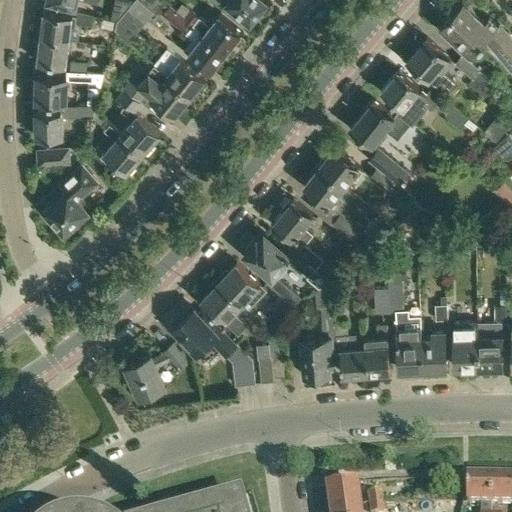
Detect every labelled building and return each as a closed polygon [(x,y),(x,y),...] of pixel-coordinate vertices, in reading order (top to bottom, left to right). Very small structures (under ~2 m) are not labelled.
[(210,69),(226,49),(200,28),(186,17),(170,4),(169,6),(161,0),(134,0),(127,9),(144,23),(154,12),(164,13),(193,36),(183,48),(210,69)] [(259,9),(266,0),(224,0),(250,20),(252,18),(254,20),(261,11),(259,9)] [(443,21),(440,25),(448,33),(470,54),(483,41),(489,46),(504,61),(511,70),(511,37),(507,32),(500,24),(498,25),(489,16),(484,21),(483,20),(463,1),(453,12),(451,11),(442,20),(443,21)] [(113,9),(110,19),(117,20),(124,12),(113,9)] [(128,41),(144,23),(127,9),(124,12),(117,20),(114,29),(128,41)] [(192,10),(186,17),(200,28),(226,49),(241,30),(218,12),(208,24),(205,22),(199,16),(192,10)] [(77,11),(75,22),(92,26),(94,15),(77,11)] [(72,15),(55,13),(44,12),(43,13),(44,13),(41,36),(69,40),(72,15)] [(37,61),(49,62),(65,64),(69,40),(41,36),(38,60),(37,60),(37,61)] [(427,36),(408,58),(434,80),(432,82),(445,92),(456,79),(444,68),(453,58),(427,36)] [(167,47),(154,62),(192,92),(195,94),(201,86),(199,84),(205,77),(167,47)] [(462,53),(455,61),(474,77),(470,81),(485,94),(496,81),(462,53)] [(69,71),(87,71),(87,61),(70,60),(69,71)] [(174,115),(192,92),(154,62),(140,79),(132,77),(124,86),(126,87),(142,101),(144,102),(149,96),(174,115)] [(437,104),(444,110),(443,112),(458,126),(467,116),(443,94),(433,85),(427,92),(400,69),(383,89),(406,108),(404,110),(416,120),(427,108),(433,108),(437,104)] [(105,72),(92,71),(87,71),(69,71),(66,70),(66,75),(37,74),(37,87),(34,87),(34,97),(36,97),(36,101),(67,102),(67,81),(102,83),(105,72)] [(142,101),(126,87),(118,96),(127,103),(121,110),(127,115),(128,115),(133,118),(121,132),(143,151),(144,150),(147,152),(154,144),(151,142),(160,132),(133,111),(142,101)] [(374,98),(351,126),(375,145),(388,129),(397,137),(412,119),(398,108),(393,114),(374,98)] [(36,111),(37,137),(62,136),(61,117),(93,116),(94,116),(96,110),(97,105),(61,106),(61,110),(36,111)] [(94,116),(93,116),(102,125),(107,119),(96,110),(94,116)] [(507,127),(495,117),(484,130),(496,140),(507,127)] [(126,170),(143,151),(121,132),(109,122),(103,129),(115,138),(103,152),(126,170)] [(511,137),(508,134),(506,135),(493,146),(503,159),(511,151),(511,137)] [(335,146),(320,165),(344,185),(351,176),(355,180),(364,169),(335,146)] [(70,147),(38,149),(39,164),(71,161),(70,147)] [(370,158),(374,162),(402,183),(411,172),(379,147),(370,158)] [(403,185),(402,183),(374,162),(365,174),(394,196),(403,185)] [(91,206),(86,200),(80,194),(96,181),(82,165),(61,183),(66,189),(45,208),(53,218),(51,220),(54,226),(60,230),(62,228),(64,230),(91,206)] [(354,192),(344,185),(320,165),(305,183),(327,201),(318,212),(353,241),(363,228),(345,213),(349,209),(348,200),(354,192)] [(511,189),(505,181),(493,190),(509,211),(511,208),(511,189)] [(287,245),(291,248),(308,262),(315,268),(323,258),(316,253),(304,243),(312,234),(304,227),(314,215),(293,198),(273,222),(293,238),(287,245)] [(301,270),(308,262),(291,248),(289,250),(282,244),(280,246),(265,233),(260,230),(253,239),(246,247),(249,249),(246,252),(269,271),(264,278),(290,302),(298,292),(274,272),(283,262),(285,264),(288,260),(301,270)] [(454,231),(454,244),(468,244),(468,231),(454,231)] [(226,269),(217,278),(243,302),(249,308),(267,289),(237,261),(228,270),(226,269)] [(397,311),(398,333),(400,369),(424,369),(422,337),(422,325),(421,325),(421,314),(409,315),(408,309),(403,309),(400,273),(387,274),(388,287),(390,311),(397,311)] [(233,312),(243,302),(217,278),(209,287),(211,288),(201,299),(239,334),(247,325),(233,312)] [(335,326),(334,321),(332,280),(316,290),(317,307),(321,306),(323,336),(303,338),(303,343),(298,343),(298,345),(298,353),(300,355),(304,354),(305,377),(319,376),(319,372),(329,371),(329,367),(334,367),(331,336),(335,335),(335,326)] [(376,312),(390,311),(388,287),(374,288),(376,312)] [(495,324),(478,325),(479,336),(479,367),(502,366),(502,336),(502,321),(507,321),(507,287),(496,287),(496,317),(495,324)] [(435,304),(436,319),(447,319),(447,296),(441,296),(441,304),(435,304)] [(208,322),(200,313),(194,307),(193,309),(190,306),(173,322),(175,325),(173,326),(196,351),(210,338),(224,353),(234,344),(220,329),(211,319),(208,322)] [(367,372),(365,346),(365,337),(364,332),(349,333),(348,321),(334,321),(335,326),(335,335),(336,348),(341,347),(343,373),(354,373),(355,375),(363,374),(364,372),(367,372)] [(479,336),(478,325),(478,322),(454,322),(454,336),(455,367),(479,367),(479,336)] [(365,346),(367,372),(391,370),(388,324),(377,325),(378,336),(365,337),(365,346)] [(433,337),(422,337),(424,369),(448,368),(446,331),(433,331),(433,337)] [(170,360),(172,362),(177,368),(188,358),(173,342),(163,352),(164,353),(151,358),(149,355),(126,365),(132,379),(140,396),(152,391),(154,393),(164,389),(163,386),(164,386),(162,382),(155,367),(170,360)] [(271,359),(273,381),(285,380),(282,352),(271,353),(271,359)] [(261,382),(273,381),(271,359),(259,360),(261,382)] [(233,362),(234,377),(235,385),(238,385),(255,383),(254,375),(252,365),(252,360),(233,362)] [(480,511),(490,511),(491,503),(491,478),(467,478),(467,503),(480,503),(480,511)] [(511,478),(491,478),(491,503),(511,503),(511,478)] [(331,509),(360,505),(357,483),(327,487),(331,509)] [(369,494),(371,503),(384,502),(383,493),(369,494)] [(245,511),(241,495),(181,511),(245,511)] [(395,500),(384,502),(371,503),(371,511),(373,511),(396,509),(395,500)]
